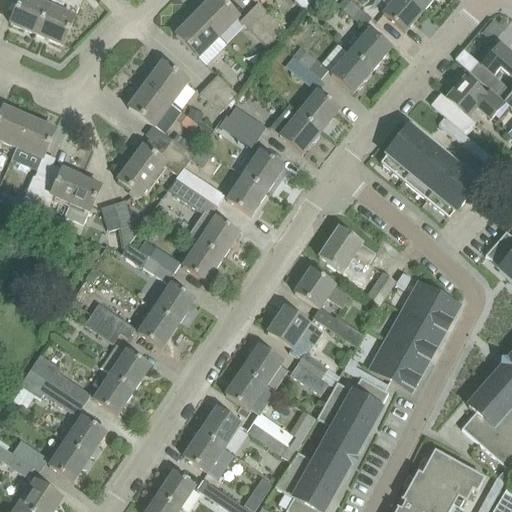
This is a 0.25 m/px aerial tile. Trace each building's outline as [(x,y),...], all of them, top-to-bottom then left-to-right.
[(21,0),(10,25),(36,37),(51,0),(36,0),(36,3),(29,0),(21,0)] [(74,19),(60,13),(65,1),(62,0),(51,0),(36,37),(62,48),(74,19)] [(238,19),(230,11),(218,0),(212,0),(196,17),(218,39),(238,19)] [(382,0),(386,9),(389,11),(384,17),(389,22),(405,35),(422,14),(406,0),(382,0)] [(406,0),(422,14),(434,0),(406,0)] [(351,3),(343,12),(364,30),(372,21),(351,3)] [(258,5),(249,14),(278,42),(286,34),(258,5)] [(240,23),(249,32),(268,51),(278,42),(249,14),(240,23)] [(176,37),(198,60),(207,68),(226,48),(218,39),(196,17),(176,37)] [(494,44),(504,32),(493,23),(483,35),(494,44)] [(369,32),(348,56),(370,75),(391,51),(369,32)] [(478,64),(469,75),(490,92),(489,94),(503,105),(511,94),(511,58),(499,47),(481,67),(478,64)] [(297,64),(321,83),(328,73),(300,49),(292,59),(298,64),(297,64)] [(353,96),(370,75),(348,56),(331,77),(353,96)] [(145,88),(171,107),(188,84),(162,65),(145,88)] [(209,88),(228,107),(237,97),(218,78),(209,88)] [(476,110),(491,122),(504,107),(503,105),(489,94),(485,98),(464,81),(447,102),(468,120),(476,110)] [(128,110),(154,129),(171,107),(145,88),(128,110)] [(201,96),(220,115),(228,107),(209,88),(201,96)] [(289,107),(287,110),(319,136),(339,111),(316,93),(298,115),(289,107)] [(511,94),(503,105),(504,107),(511,113),(511,94)] [(0,116),(0,142),(16,150),(29,121),(3,109),(0,116)] [(224,120),(256,142),(265,129),(235,109),(228,119),(225,118),(224,120)] [(211,137),(214,133),(200,123),(203,115),(190,110),(187,118),(193,122),(192,123),(198,127),(211,137)] [(279,139),(286,144),(302,157),(319,136),(287,110),(270,130),(280,138),(279,139)] [(446,121),(464,136),(466,137),(473,129),(453,112),(446,121)] [(178,113),(174,117),(178,119),(175,122),(192,135),(198,127),(192,123),(178,113)] [(511,119),(502,126),(509,139),(511,136),(511,119)] [(251,150),(256,142),(224,120),(218,128),(251,150)] [(29,121),(16,150),(12,160),(37,171),(38,172),(55,132),(29,121)] [(453,129),(444,121),(438,128),(448,136),(453,129)] [(387,157),(380,165),(449,221),(455,213),(456,214),(478,187),(408,129),(386,156),(387,157)] [(453,129),(448,136),(457,143),(463,137),(453,129)] [(176,136),(172,142),(187,153),(193,157),(197,152),(176,136)] [(463,137),(457,143),(467,151),(472,144),(463,137)] [(167,154),(186,168),(193,158),(193,157),(187,153),(172,142),(171,141),(164,152),(167,154)] [(472,144),(467,151),(476,159),(482,152),(472,144)] [(183,171),(186,168),(167,154),(161,162),(143,149),(130,166),(153,183),(164,168),(178,178),(183,171)] [(211,157),(200,150),(192,162),(203,169),(211,157)] [(482,152),(476,159),(486,167),(492,160),(482,152)] [(259,153),(241,178),(266,195),(284,169),(259,153)] [(501,168),(492,160),(486,167),(496,175),(501,168)] [(496,175),(490,181),(511,200),(511,165),(507,161),(501,168),(496,175)] [(118,183),(134,195),(141,200),(153,183),(130,166),(118,183)] [(223,198),(183,171),(178,178),(176,181),(182,185),(217,208),(223,198)] [(46,184),(35,209),(47,214),(52,202),(68,209),(64,219),(65,219),(82,181),(62,172),(55,188),(46,184)] [(226,202),(234,207),(251,218),(266,195),(241,178),(226,202)] [(23,204),(35,209),(46,184),(34,179),(23,204)] [(83,227),(88,214),(89,214),(101,189),(82,181),(65,219),(83,227)] [(182,185),(175,195),(187,203),(204,214),(210,218),(217,208),(182,185)] [(114,208),(120,232),(124,253),(135,236),(132,228),(133,228),(126,204),(114,208)] [(109,235),(120,232),(114,208),(102,211),(109,235)] [(214,219),(213,221),(204,214),(189,237),(198,243),(197,245),(222,261),(239,236),(214,219)] [(338,231),(319,259),(335,270),(342,275),(350,263),(351,261),(365,271),(375,256),(338,231)] [(509,280),(511,282),(511,280),(511,239),(506,235),(485,259),(499,271),(498,271),(500,272),(502,270),(506,274),(504,276),(509,280)] [(144,241),(137,252),(149,260),(148,262),(171,277),(179,265),(144,241)] [(206,285),(222,261),(197,245),(181,268),(206,285)] [(142,270),(166,286),(171,277),(148,262),(142,270)] [(334,288),(327,283),(310,272),(294,295),(318,311),(325,301),(340,311),(348,300),(333,289),(334,288)] [(382,276),(371,292),(365,301),(378,310),(396,285),(382,276)] [(403,276),(395,286),(403,291),(410,280),(403,276)] [(171,286),(154,312),(178,328),(195,302),(171,286)] [(457,311),(459,308),(420,286),(405,311),(446,334),(446,333),(445,333),(450,325),(451,325),(451,324),(450,324),(452,321),(452,320),(453,318),(453,319),(454,317),(454,316),(457,311)] [(136,331),(98,306),(91,317),(120,336),(128,342),(136,331)] [(284,310),(267,335),(284,346),(291,351),(289,355),(300,362),(304,357),(311,347),(313,348),(321,335),(301,321),(284,310)] [(446,334),(405,311),(389,340),(430,362),(429,362),(434,353),(435,354),(435,353),(434,352),(436,349),(435,349),(437,347),(438,345),(441,340),(445,334),(446,334)] [(162,351),(178,328),(154,312),(138,335),(162,351)] [(113,347),(120,336),(91,317),(84,327),(113,347)] [(328,331),(355,349),(362,337),(336,319),(328,331)] [(372,325),(368,332),(375,336),(379,329),(372,325)] [(430,362),(389,340),(369,376),(355,369),(357,365),(350,360),(343,371),(361,381),(365,383),(384,394),(390,384),(410,395),(413,391),(413,392),(414,391),(413,390),(418,382),(418,383),(419,381),(418,381),(420,378),(419,378),(421,376),(422,374),(425,368),(425,369),(429,363),(430,362)] [(241,374),(265,390),(282,364),(259,348),(241,374)] [(109,379),(133,395),(150,369),(126,353),(109,379)] [(29,374),(83,409),(91,397),(58,375),(60,371),(40,357),(29,374)] [(300,362),(297,367),(320,382),(327,372),(306,358),(304,357),(300,362)] [(511,358),(508,363),(509,364),(503,370),(503,369),(491,383),(493,384),(485,394),(483,392),(478,397),(486,404),(477,415),(477,414),(462,432),(480,448),(510,474),(511,469),(511,358)] [(297,367),(290,378),(320,398),(328,387),(320,382),(297,367)] [(40,401),(43,396),(76,418),(83,409),(29,374),(20,388),(40,401)] [(259,415),(260,416),(274,396),(265,390),(241,374),(225,397),(249,413),(257,418),(259,415)] [(117,418),(133,395),(109,379),(93,402),(117,418)] [(287,511),(323,511),(388,396),(384,394),(365,383),(361,381),(353,394),(337,385),(317,422),(333,431),(314,465),(298,456),(275,491),(293,501),(287,511)] [(240,426),(233,422),(216,410),(199,436),(223,452),(240,426)] [(257,418),(252,426),(285,449),(292,438),(290,436),(260,416),(259,415),(257,418)] [(81,419),(64,444),(89,461),(90,459),(95,460),(100,452),(97,448),(106,435),(81,419)] [(246,435),(290,465),(296,456),(285,449),(252,426),(246,435)] [(207,475),(223,452),(199,436),(183,459),(207,475)] [(11,456),(33,471),(38,474),(47,462),(20,444),(12,456),(11,456)] [(89,461),(64,444),(48,468),(73,484),(82,471),(86,472),(92,464),(89,461)] [(0,447),(0,462),(26,480),(33,471),(11,456),(12,456),(0,447)] [(460,511),(464,505),(465,505),(471,494),(476,497),(484,482),(483,481),(456,466),(434,454),(421,477),(417,475),(402,502),(401,502),(400,503),(405,506),(401,511),(400,511),(396,510),(396,511),(397,511),(396,511),(460,511)] [(194,489),(190,486),(173,474),(158,498),(178,511),(194,489)] [(262,481),(244,507),(250,511),(255,511),(272,487),(262,481)] [(33,482),(17,506),(26,511),(54,511),(62,501),(33,482)] [(196,492),(225,511),(230,511),(236,504),(203,482),(196,492)] [(178,511),(158,498),(147,511),(178,511)]
